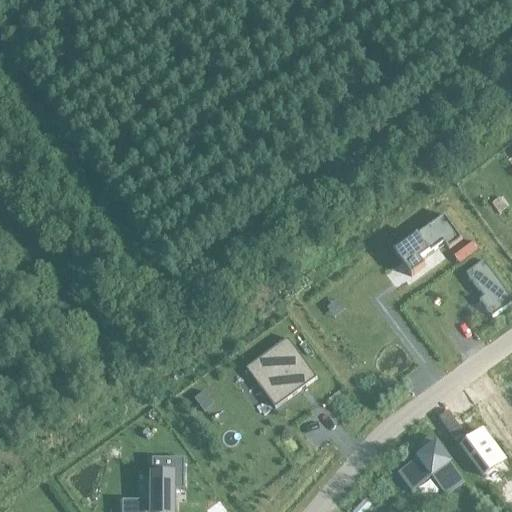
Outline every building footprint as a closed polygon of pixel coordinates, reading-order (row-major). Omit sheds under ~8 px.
[(445,217),(394,254),(411,278),(425,268),(420,262),(444,244),(449,251),(462,241),(445,217)] [(474,248),(457,261),(462,268),(480,255),(474,248)] [(511,300),(484,262),(467,275),(484,299),(480,302),(492,319),(511,304),(511,300)] [(257,385),(275,410),(317,380),(288,340),(258,362),(269,377),(257,385)] [(204,393),(195,401),(204,414),(214,406),(204,393)] [(511,406),(505,396),(486,410),(511,446),(511,406)] [(483,435),(463,450),(481,475),(501,460),(483,435)] [(398,474),(412,493),(432,479),(446,499),(465,485),(431,438),(418,447),(424,455),(398,474)] [(184,491),(184,470),(153,470),(153,502),(123,502),(122,511),(173,511),(174,491),(184,491)]
